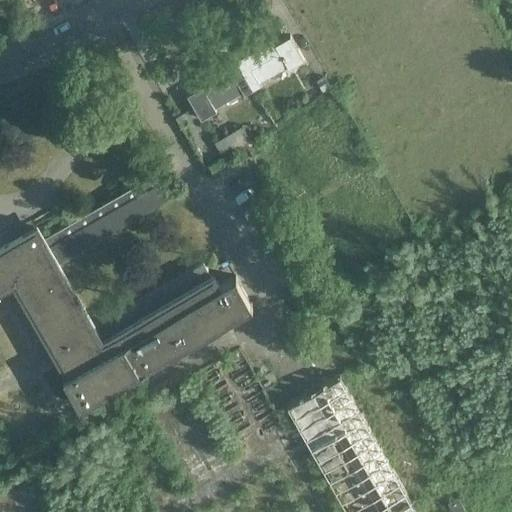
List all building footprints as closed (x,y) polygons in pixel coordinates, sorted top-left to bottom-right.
[(236,59),(252,88),(261,83),(260,81),(287,65),(289,68),(304,59),(290,34),(275,43),(271,37),(263,41),(264,42),(236,59)] [(187,94),(201,118),(216,109),(215,107),(243,90),(244,93),(252,88),(236,59),(207,75),(206,74),(198,79),(201,85),(187,94)] [(326,74),(318,79),(324,89),(332,85),(326,74)] [(247,132),(219,148),(223,155),(251,139),(247,132)] [(0,289),(13,282),(54,353),(0,383),(0,390),(1,393),(0,393),(0,428),(10,445),(53,420),(28,377),(58,360),(66,373),(65,377),(78,400),(252,303),(235,274),(221,282),(214,270),(210,272),(203,259),(96,321),(60,260),(169,198),(159,180),(153,183),(148,175),(46,234),(39,223),(35,225),(30,217),(4,233),(9,240),(0,245),(0,289)] [(311,317),(332,305),(321,287),(301,298),(311,317)] [(418,511),(343,370),(291,398),(350,511),(418,511)]
